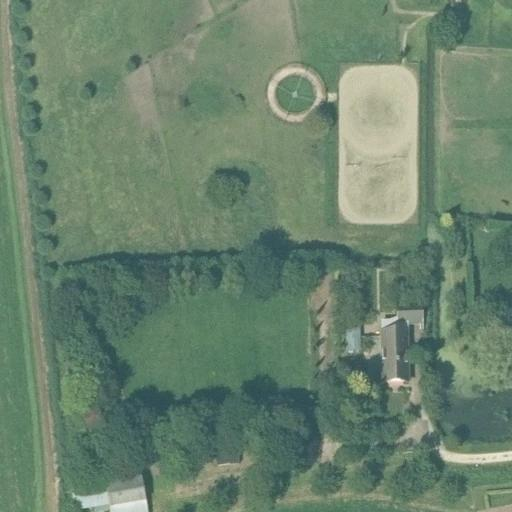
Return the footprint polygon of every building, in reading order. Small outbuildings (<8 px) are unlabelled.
[(381,322),(381,333),(382,364),(382,384),(407,384),(406,326),(421,325),(421,303),(395,303),(395,322),(381,322)] [(344,325),(345,353),(360,353),(360,325),(344,325)] [(85,407),(82,415),(83,422),(89,429),(98,427),(101,419),(100,412),(94,405),(85,407)] [(238,454),(215,456),(216,468),(239,466),(238,454)] [(74,511),(147,511),(146,502),(142,479),(71,490),(74,511)]
